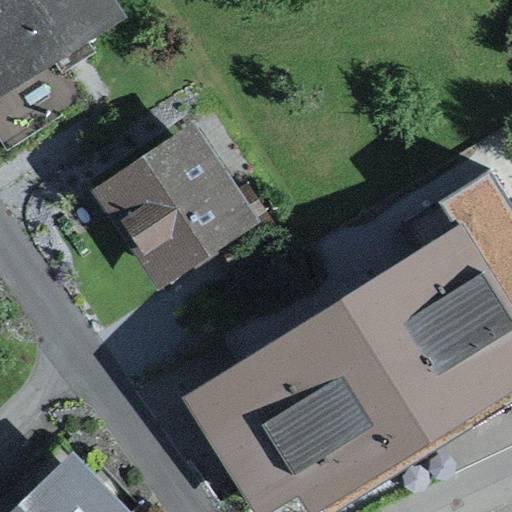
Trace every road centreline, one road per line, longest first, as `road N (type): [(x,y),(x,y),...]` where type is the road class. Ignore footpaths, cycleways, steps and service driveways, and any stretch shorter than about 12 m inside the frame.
road 1 (residential): [(80,355),(188,511)]
road 2 (residential): [(0,231),(80,355)]
